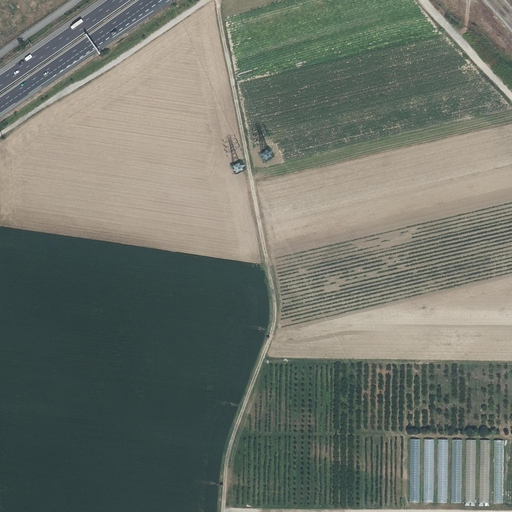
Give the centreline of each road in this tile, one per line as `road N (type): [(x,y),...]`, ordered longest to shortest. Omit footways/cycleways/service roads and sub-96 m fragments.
road 1 (track): [(223,510),(230,443),(275,313),(217,0)]
road 2 (unclassified): [(223,510),(475,511)]
road 3 (unclassified): [(0,132),(211,0)]
road 4 (motorway): [(0,105),(145,3)]
road 5 (motorway): [(121,0),(0,84)]
road 6 (track): [(511,97),(422,0)]
